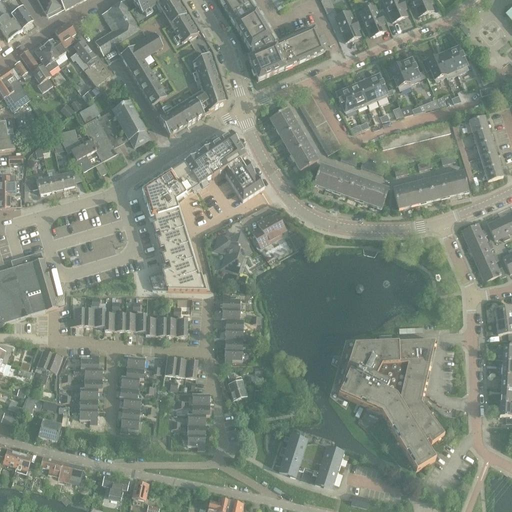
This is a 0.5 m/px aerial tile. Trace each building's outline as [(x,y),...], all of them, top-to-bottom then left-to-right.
[(63,8),(58,0),(36,0),(46,17),(63,8)] [(87,0),(58,0),(63,8),(66,12),(87,0)] [(133,0),(132,1),(138,10),(131,14),(124,3),(102,17),(109,28),(110,28),(113,34),(95,44),(104,58),(116,51),(169,139),(225,106),(209,57),(200,62),(189,44),(193,41),(198,38),(174,0),(133,0)] [(218,0),(231,21),(234,27),(235,27),(250,52),(251,52),(254,59),(248,61),(253,72),(251,73),(254,79),(256,78),(258,83),(285,71),(285,72),(292,69),(292,68),(325,54),(323,49),(325,48),(322,42),(320,43),(315,30),(309,32),(310,34),(306,36),(305,33),(306,33),(305,32),(295,37),(296,37),(297,40),(275,50),(274,48),(275,47),(265,31),(269,29),(264,21),(260,23),(250,7),(254,5),(250,0),(218,0)] [(334,12),(328,0),(326,0),(321,3),(327,15),(334,12)] [(407,19),(404,12),(406,11),(402,1),(400,2),(399,0),(381,0),(382,0),(387,11),(386,11),(386,12),(387,11),(388,15),(388,16),(393,25),(407,19)] [(433,13),(430,6),(432,5),(429,0),(410,0),(412,5),(412,6),(413,6),(414,9),(414,10),(418,19),(433,13)] [(1,3),(0,1),(0,32),(8,43),(23,33),(21,31),(11,17),(1,3)] [(264,21),(254,5),(250,7),(260,23),(264,21)] [(33,23),(23,9),(11,17),(21,31),(33,23)] [(385,34),(383,27),(384,26),(380,16),(378,17),(375,9),(360,15),(365,26),(366,30),(367,30),(371,40),(385,34)] [(355,21),(353,22),(349,14),(335,20),(340,31),(339,32),(340,32),(341,35),(341,36),(346,45),(360,39),(357,32),(359,32),(355,21)] [(76,36),(69,25),(54,34),(64,50),(74,44),(71,39),(76,36)] [(66,55),(57,42),(54,44),(52,42),(44,48),(58,68),(55,63),(66,55)] [(98,63),(83,43),(74,50),(78,54),(73,58),(84,73),(98,63)] [(58,68),(44,48),(35,55),(48,74),(58,68)] [(451,53),(447,54),(457,77),(469,73),(464,61),(464,60),(462,55),(461,55),(459,50),(458,48),(450,51),(451,53)] [(48,80),(50,79),(41,66),(38,68),(28,53),(21,58),(40,86),(38,88),(43,95),(53,88),(48,80)] [(442,57),(437,59),(447,80),(446,80),(447,82),(457,77),(447,54),(447,55),(446,53),(441,55),(442,57)] [(487,63),(492,68),(497,63),(493,58),(487,63)] [(437,59),(424,65),(428,73),(429,72),(430,72),(435,84),(446,80),(447,80),(437,59)] [(401,66),(410,87),(421,82),(417,74),(416,72),(417,72),(415,67),(414,67),(411,60),(403,63),(404,65),(401,66)] [(110,78),(98,63),(84,73),(96,89),(110,78)] [(15,68),(10,72),(17,83),(20,80),(26,88),(33,83),(26,74),(20,64),(15,67),(15,68)] [(401,66),(387,72),(391,80),(393,79),(400,94),(411,89),(410,87),(401,66)] [(10,72),(8,69),(0,74),(0,95),(13,114),(30,103),(20,87),(17,83),(10,72)] [(370,81),(368,82),(377,103),(388,99),(384,89),(384,88),(382,83),(381,83),(380,80),(378,76),(370,80),(371,81),(370,81)] [(368,82),(358,87),(367,108),(377,103),(368,82)] [(353,87),(348,89),(348,91),(357,112),(367,108),(358,87),(354,89),(353,87)] [(495,88),(479,91),(481,98),(496,94),(495,88)] [(344,91),(336,94),(337,96),(339,102),(338,102),(341,107),(346,117),(357,112),(348,91),(345,93),(344,91)] [(90,92),(84,97),(89,103),(96,98),(90,92)] [(314,102),(311,97),(297,105),(300,110),(314,102)] [(77,102),(71,106),(75,114),(81,110),(77,102)] [(317,108),(314,102),(300,110),(303,116),(317,108)] [(146,133),(129,103),(113,112),(117,119),(126,136),(129,142),(130,141),(135,150),(150,142),(145,133),(146,133)] [(68,106),(61,113),(67,120),(75,114),(68,106)] [(100,119),(93,107),(79,115),(85,126),(98,119),(99,121),(97,122),(97,121),(82,129),(90,143),(96,153),(96,154),(102,165),(116,157),(113,151),(129,142),(126,136),(116,142),(106,125),(117,119),(113,112),(111,113),(112,113),(100,119)] [(320,113),(317,108),(303,116),(306,121),(320,113)] [(293,119),(288,110),(277,116),(277,117),(270,121),(274,129),(293,119)] [(323,118),(320,113),(306,121),(309,126),(323,118)] [(326,124),(323,118),(309,126),(312,132),(326,124)] [(488,131),(484,118),(469,123),(472,136),(488,131)] [(15,121),(17,130),(26,128),(24,119),(15,121)] [(298,128),(293,119),(274,129),(279,138),(298,128)] [(16,137),(14,120),(4,121),(4,124),(0,124),(0,153),(8,152),(9,156),(16,155),(14,137),(16,137)] [(329,129),(326,124),(312,132),(316,137),(329,129)] [(448,125),(442,127),(445,137),(451,135),(449,130),(448,125)] [(461,139),(457,127),(452,128),(456,141),(461,139)] [(303,137),(298,128),(279,138),(285,147),(303,137)] [(332,134),(329,129),(316,137),(319,142),(332,134)] [(492,143),(488,131),(472,136),(476,148),(492,143)] [(81,148),(77,140),(75,132),(58,136),(68,155),(70,154),(76,165),(77,164),(84,175),(92,170),(86,159),(96,154),(96,153),(90,143),(81,148)] [(335,140),(332,134),(319,142),(322,148),(335,140)] [(150,188),(142,193),(145,201),(144,201),(147,209),(151,221),(154,220),(156,226),(152,227),(155,237),(156,236),(158,242),(157,242),(160,252),(161,252),(162,257),(162,258),(165,268),(166,267),(167,273),(162,275),(148,279),(152,293),(212,295),(207,276),(198,279),(197,274),(178,213),(176,205),(213,181),(225,173),(227,176),(225,178),(243,204),(264,190),(257,179),(256,179),(254,176),(254,175),(247,164),(246,164),(243,161),(246,159),(238,148),(239,147),(232,135),(210,150),(209,149),(198,157),(195,159),(195,158),(183,166),(184,166),(171,175),(171,174),(157,183),(150,187),(150,188)] [(61,145),(57,137),(52,140),(54,147),(61,145)] [(308,146),(303,137),(285,147),(290,156),(308,146)] [(465,151),(461,139),(456,141),(460,153),(465,151)] [(338,145),(335,140),(322,148),(325,153),(338,145)] [(495,155),(492,143),(476,148),(480,160),(495,155)] [(49,155),(46,145),(35,153),(37,161),(43,159),(43,156),(49,155)] [(341,150),(338,145),(325,153),(328,158),(341,150)] [(313,155),(308,146),(290,156),(295,165),(313,155)] [(469,163),(465,151),(460,153),(464,165),(469,163)] [(319,164),(313,155),(295,165),(300,173),(307,169),(308,170),(319,164)] [(499,167),(495,155),(480,160),(484,172),(499,167)] [(472,176),(469,163),(464,165),(468,177),(472,176)] [(101,178),(108,175),(103,165),(96,169),(101,178)] [(332,171),(320,167),(313,187),(325,191),(332,171)] [(488,184),(503,179),(499,167),(484,172),(488,184)] [(343,175),(332,171),(325,191),(336,195),(343,175)] [(468,195),(463,173),(451,176),(457,198),(468,195)] [(76,189),(72,175),(61,178),(64,192),(76,189)] [(355,179),(343,175),(336,195),(348,199),(355,179)] [(457,198),(451,176),(440,179),(445,201),(457,198)] [(468,177),(471,189),(476,188),(472,176),(468,177)] [(0,198),(10,198),(10,197),(15,197),(15,185),(14,185),(15,183),(9,183),(9,178),(2,177),(2,184),(0,184),(0,198)] [(64,192),(61,178),(49,181),(52,195),(64,192)] [(366,183),(355,179),(348,199),(359,203),(366,183)] [(445,201),(440,179),(428,182),(433,203),(445,201)] [(52,195),(49,181),(37,183),(36,181),(30,182),(33,193),(38,191),(40,198),(52,195)] [(433,203),(428,182),(416,185),(422,206),(433,203)] [(377,187),(366,183),(359,203),(370,207),(377,187)] [(422,206),(416,185),(405,188),(410,209),(422,206)] [(389,191),(377,187),(370,207),(382,211),(389,191)] [(410,209),(405,188),(393,191),(398,212),(410,209)] [(10,203),(10,198),(0,198),(0,211),(21,211),(21,203),(10,203)] [(511,214),(500,220),(508,237),(511,234),(511,214)] [(269,220),(258,226),(260,231),(253,236),(261,250),(282,239),(280,235),(285,232),(277,218),(270,222),(269,220)] [(508,237),(500,220),(487,226),(495,243),(502,240),(504,243),(510,241),(508,237)] [(483,239),(487,237),(485,231),(481,233),(477,226),(461,233),(467,246),(483,239)] [(295,236),(289,239),(292,244),(298,241),(295,236)] [(249,255),(240,237),(230,243),(219,239),(215,252),(227,255),(225,261),(227,265),(225,271),(237,274),(242,259),(249,255)] [(487,246),(483,239),(467,246),(472,259),(489,252),(493,250),(490,244),(487,246)] [(511,250),(508,253),(509,257),(503,260),(511,277),(511,276),(511,250)] [(489,252),(472,259),(478,272),(495,264),(495,265),(499,264),(496,257),(492,259),(489,252)] [(44,260),(0,273),(0,325),(58,309),(44,260)] [(495,265),(495,264),(478,272),(484,285),(498,279),(500,281),(506,279),(502,270),(498,272),(495,265)] [(239,312),(239,301),(229,301),(230,297),(223,297),(222,311),(239,312)] [(511,321),(511,308),(494,311),(496,323),(511,321)] [(84,312),(74,311),(73,321),(70,321),(69,329),(84,330),(84,312)] [(239,312),(222,311),(221,321),(243,322),(238,322),(239,312)] [(94,312),(84,312),(84,330),(94,330),(94,312)] [(105,312),(94,312),(94,330),(103,330),(103,334),(104,334),(105,312)] [(115,316),(105,316),(105,312),(104,334),(114,334),(115,316)] [(125,317),(115,316),(114,334),(125,334),(125,317)] [(135,317),(125,317),(125,334),(135,334),(135,317)] [(146,317),(135,317),(135,334),(145,335),(144,339),(145,339),(146,317)] [(156,321),(146,321),(146,317),(145,339),(155,339),(156,321)] [(166,321),(156,321),(155,339),(166,339),(166,321)] [(176,322),(166,321),(166,339),(176,340),(176,322)] [(243,322),(221,321),(221,322),(225,322),(225,332),(242,333),(243,322)] [(511,334),(511,321),(496,323),(498,337),(511,334)] [(187,322),(176,322),(176,340),(187,340),(187,322)] [(242,333),(225,332),(224,342),(242,343),(242,333)] [(242,343),(224,342),(224,352),(241,353),(242,343)] [(354,347),(338,398),(381,417),(416,474),(435,462),(425,445),(429,443),(431,446),(444,437),(421,406),(435,343),(397,345),(354,347)] [(511,343),(510,343),(510,349),(504,348),(503,362),(511,362),(511,343)] [(11,350),(3,348),(0,347),(0,363),(2,364),(6,365),(9,357),(11,350)] [(241,353),(224,352),(223,366),(230,367),(231,363),(241,363),(241,353)] [(52,357),(42,353),(36,369),(46,373),(52,357)] [(62,360),(52,357),(46,373),(55,377),(62,360)] [(102,371),(98,371),(98,357),(90,357),(90,361),(80,361),(80,372),(102,372),(102,371)] [(144,361),(127,359),(126,370),(143,372),(144,361)] [(176,362),(166,360),(163,378),(174,379),(176,362)] [(187,363),(176,362),(174,379),(184,380),(187,363)] [(511,362),(503,362),(502,376),(511,377),(511,362)] [(197,364),(187,363),(184,380),(195,382),(197,364)] [(19,370),(17,376),(30,380),(32,375),(19,370)] [(143,372),(126,370),(125,380),(121,379),(121,380),(142,382),(143,372)] [(102,372),(80,372),(84,372),(84,382),(101,382),(102,372)] [(49,378),(42,376),(39,383),(46,386),(49,378)] [(234,376),(228,378),(229,382),(230,386),(228,387),(233,403),(246,399),(242,383),(236,385),(235,380),(234,376)] [(511,377),(502,376),(501,390),(511,390),(511,377)] [(142,382),(121,380),(120,390),(137,392),(138,382),(142,382)] [(101,382),(84,382),(84,391),(80,391),(80,392),(101,392),(101,382)] [(137,392),(120,390),(119,400),(140,402),(136,401),(137,392)] [(511,390),(501,390),(501,404),(511,404),(511,390)] [(101,392),(80,392),(79,402),(97,403),(97,393),(101,393),(101,392)] [(209,397),(192,397),(192,407),(209,408),(209,397)] [(140,402),(119,400),(119,401),(123,401),(122,411),(139,412),(140,402)] [(11,402),(9,409),(8,409),(8,411),(14,413),(17,405),(11,402)] [(97,403),(79,402),(79,412),(97,413),(97,403)] [(44,403),(42,411),(56,414),(57,406),(44,403)] [(511,404),(501,404),(500,419),(506,419),(505,425),(511,425),(511,404)] [(209,408),(192,407),(191,417),(188,417),(188,418),(209,418),(209,408)] [(139,412),(122,411),(121,421),(138,423),(139,412)] [(97,413),(79,412),(79,423),(89,423),(89,427),(97,427),(97,413)] [(4,416),(1,423),(1,424),(14,429),(17,420),(4,416)] [(209,418),(188,418),(187,428),(205,428),(205,418),(209,418)] [(138,423),(121,421),(120,436),(128,437),(128,432),(137,433),(138,423)] [(60,428),(42,424),(38,440),(56,444),(60,428)] [(205,428),(187,428),(187,438),(204,439),(205,428)] [(204,439),(187,438),(187,449),(197,449),(197,453),(204,453),(204,439)] [(307,447),(306,447),(307,445),(290,440),(284,438),(283,443),(288,444),(286,450),(281,449),(279,457),(284,459),(279,474),(287,477),(287,478),(295,481),(298,474),(303,475),(304,472),(313,475),(312,478),(317,480),(315,487),(323,489),(324,489),(332,491),(337,476),(342,477),(345,469),(340,467),(342,461),(347,463),(348,459),(343,457),(326,451),(325,453),(324,452),(324,451),(323,450),(322,450),(321,449),(320,449),(319,448),(318,447),(317,447),(316,447),(315,446),(313,446),(312,446),(311,446),(310,446),(309,446),(308,447),(307,447)] [(19,456),(7,452),(3,466),(15,470),(19,456)] [(31,459),(19,456),(15,470),(27,474),(31,459)] [(62,464),(43,459),(40,470),(49,472),(47,477),(58,480),(62,464)] [(62,464),(58,480),(57,482),(80,488),(84,470),(62,464)] [(130,483),(104,478),(102,489),(112,491),(112,492),(110,492),(109,499),(121,502),(123,495),(121,495),(122,493),(127,494),(130,483)] [(148,487),(135,485),(133,494),(132,501),(145,504),(148,487)] [(353,497),(351,507),(367,511),(369,501),(353,497)] [(217,505),(209,504),(207,511),(228,511),(231,504),(218,501),(217,505)]
